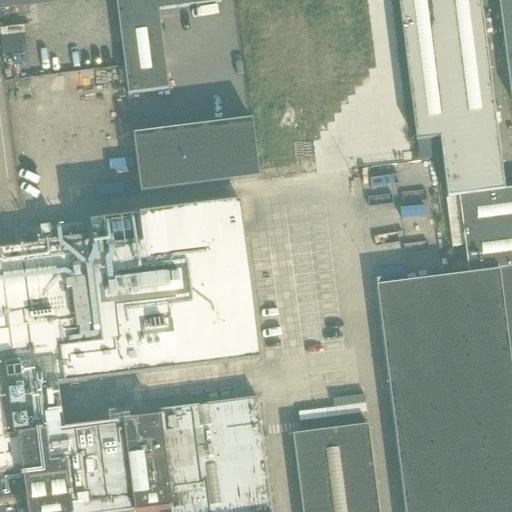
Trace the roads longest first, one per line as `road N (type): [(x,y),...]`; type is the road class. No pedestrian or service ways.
road 1 (unknown): [(260,204),(327,201),(355,231),(392,511)]
road 2 (unknown): [(260,204),(288,511)]
road 3 (unknown): [(0,233),(260,204)]
